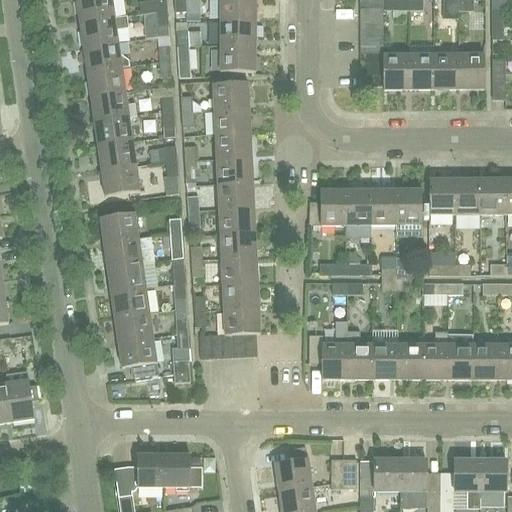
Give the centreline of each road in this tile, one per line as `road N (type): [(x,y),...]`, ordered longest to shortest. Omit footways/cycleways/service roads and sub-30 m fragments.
road 1 (residential): [(511,143),(347,147),(330,140),(308,112),(307,0)]
road 2 (residential): [(79,433),(30,152)]
road 3 (residential): [(235,429),(511,425)]
road 4 (residential): [(79,433),(235,429)]
road 5 (residential): [(30,152),(10,0)]
